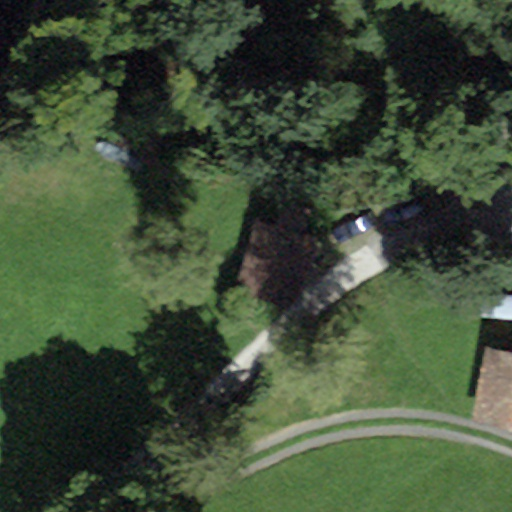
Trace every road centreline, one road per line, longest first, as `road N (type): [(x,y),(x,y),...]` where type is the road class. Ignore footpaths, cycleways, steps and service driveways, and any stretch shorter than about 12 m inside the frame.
road 1 (track): [(12,511),(146,458),(424,229),(511,239)]
road 2 (track): [(511,453),(383,432),(307,444),(200,481),(146,458)]
